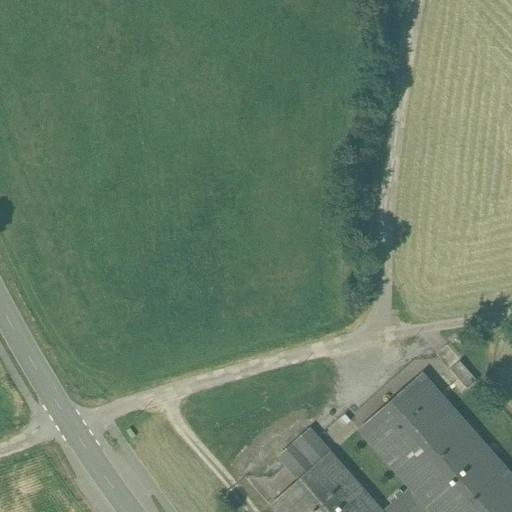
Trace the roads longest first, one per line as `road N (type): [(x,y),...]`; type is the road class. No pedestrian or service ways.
road 1 (unclassified): [(418,0),(381,279),(389,331),(68,422)]
road 2 (tertiary): [(68,422),(0,302)]
road 3 (track): [(389,331),(511,312)]
